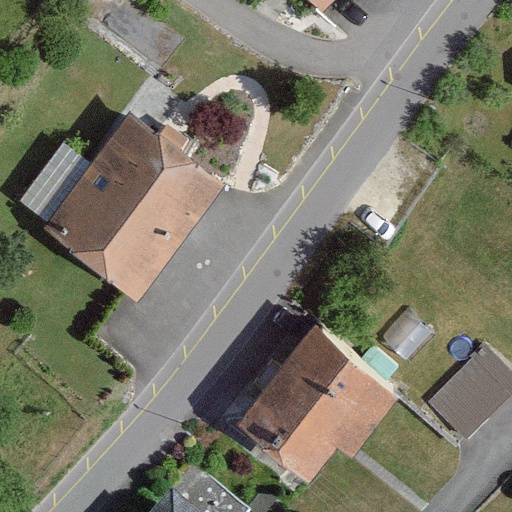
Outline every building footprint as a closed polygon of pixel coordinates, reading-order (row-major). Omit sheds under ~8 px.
[(308,0),(321,10),(328,0),(308,0)] [(207,172),(118,106),(32,220),(121,287),(207,172)] [(293,314),(227,404),(310,464),(376,374),(293,314)] [(467,429),(511,380),(511,367),(480,338),(428,392),(467,429)] [(184,511),(162,492),(143,511),(184,511)]
